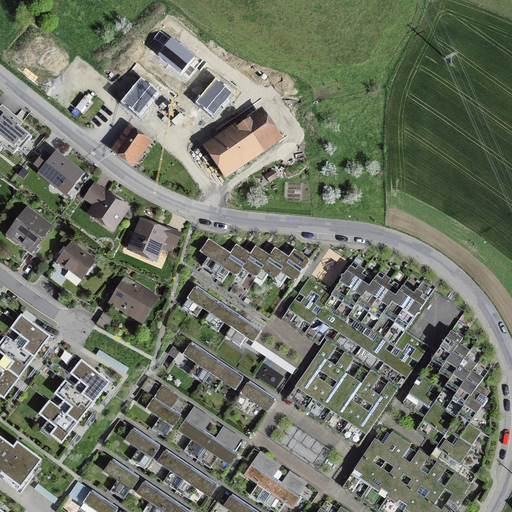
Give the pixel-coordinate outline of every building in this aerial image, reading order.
[(181,71),(193,55),(171,38),(159,53),(181,71)] [(124,101),(140,114),(158,93),(141,79),(124,101)] [(232,93),(216,80),(199,102),(214,115),(232,93)] [(281,137),(261,109),(206,146),(226,175),(281,137)] [(2,112),(0,113),(0,140),(16,154),(31,137),(2,112)] [(152,141),(130,126),(112,153),(134,168),(152,141)] [(85,174),(56,152),(52,157),(45,151),(33,167),(40,172),(38,176),(64,195),(67,191),(70,194),(85,174)] [(204,170),(195,176),(201,186),(210,180),(204,170)] [(273,170),(266,174),(270,181),(277,177),(273,170)] [(131,207),(95,184),(84,202),(93,208),(87,216),(114,234),(131,207)] [(55,226),(29,207),(7,236),(32,255),(55,226)] [(182,232),(140,218),(128,254),(159,264),(166,244),(177,248),(182,232)] [(217,276),(223,268),(231,256),(209,241),(201,253),(209,258),(203,267),(217,276)] [(98,260),(71,243),(57,264),(83,282),(98,260)] [(237,277),(242,269),(251,256),(237,247),(231,256),(223,268),(237,277)] [(256,279),(262,270),(270,258),(256,249),(251,256),(242,269),(256,279)] [(275,280),(280,273),(289,259),(276,250),(270,258),(262,270),(275,280)] [(295,251),(289,259),(280,273),(296,283),(310,262),(295,251)] [(343,300),(364,270),(354,263),(333,293),(343,300)] [(361,301),(376,278),(364,270),(343,300),(355,308),(361,301)] [(372,309),(391,280),(380,273),(376,278),(361,301),(372,309)] [(160,299),(126,278),(110,303),(145,325),(160,299)] [(316,318),(333,293),(309,279),(286,311),(311,327),(316,318)] [(386,311),(402,288),(391,280),(372,309),(383,316),(386,311)] [(203,309),(210,314),(218,302),(197,287),(182,308),(197,318),(203,309)] [(402,288),(386,311),(398,319),(414,296),(402,288)] [(414,296),(398,319),(409,326),(429,298),(417,291),(414,296)] [(339,333),(355,308),(343,300),(333,293),(316,318),(339,333)] [(355,308),(339,333),(361,348),(383,316),(372,309),(361,301),(355,308)] [(239,317),(218,302),(210,314),(204,322),(218,332),(224,323),(231,328),(239,317)] [(98,322),(104,325),(110,315),(103,311),(98,322)] [(50,334),(19,314),(9,329),(28,342),(23,349),(35,357),(50,334)] [(383,316),(361,348),(384,364),(406,332),(383,316)] [(263,333),(239,317),(231,328),(225,337),(239,346),(245,338),(255,345),(263,333)] [(434,357),(445,365),(460,343),(464,337),(453,329),(434,357)] [(406,332),(384,364),(406,380),(429,349),(406,332)] [(21,378),(35,357),(23,349),(4,337),(0,342),(0,354),(13,363),(9,369),(21,378)] [(336,347),(327,340),(291,394),(309,406),(336,366),(328,360),(336,347)] [(445,365),(442,369),(453,376),(466,357),(470,351),(460,343),(445,365)] [(190,373),(203,382),(217,360),(192,344),(184,355),(196,363),(190,373)] [(345,352),(336,366),(309,406),(326,418),(354,378),(346,373),(355,359),(345,352)] [(466,357),(453,376),(448,383),(459,390),(472,371),(477,364),(466,357)] [(110,379),(80,358),(69,374),(88,387),(83,394),(95,402),(110,379)] [(246,380),(217,360),(203,382),(219,393),(225,384),(238,392),(246,380)] [(440,389),(442,391),(448,383),(453,376),(442,369),(431,361),(409,393),(427,407),(440,389)] [(0,395),(6,400),(21,378),(9,369),(0,363),(0,395)] [(362,383),(354,378),(326,418),(344,430),(371,390),(380,377),(371,370),(362,383)] [(472,371),(459,390),(454,396),(466,405),(480,385),(484,379),(472,371)] [(81,422),(95,402),(83,394),(64,381),(55,396),(73,408),(69,414),(81,422)] [(275,400),(248,382),(234,403),(247,413),(251,408),(264,416),(275,400)] [(380,395),(371,390),(344,430),(362,442),(399,389),(389,382),(380,395)] [(462,411),(466,405),(454,396),(459,390),(448,383),(442,391),(421,421),(441,434),(454,416),(457,418),(458,416),(462,411)] [(490,392),(480,385),(466,405),(462,411),(474,420),(488,400),(486,398),(490,392)] [(180,398),(163,386),(146,411),(160,420),(153,430),(168,440),(182,419),(171,411),(180,398)] [(66,445),(81,422),(69,414),(49,401),(34,423),(66,445)] [(185,453),(197,461),(213,437),(204,431),(211,420),(194,408),(178,433),(192,442),(185,453)] [(482,432),(458,416),(457,418),(448,430),(455,435),(450,443),(443,453),(460,464),(482,432)] [(217,440),(213,437),(197,461),(209,469),(215,459),(230,468),(238,456),(232,453),(241,439),(224,428),(217,440)] [(160,448),(133,431),(125,443),(138,451),(132,460),(146,470),(160,448)] [(352,472),(370,485),(401,439),(392,433),(383,447),(373,440),(352,472)] [(411,446),(401,439),(370,485),(389,497),(411,465),(402,459),(411,446)] [(16,452),(0,440),(0,475),(22,492),(43,465),(19,448),(16,452)] [(420,451),(411,465),(389,497),(406,508),(428,475),(421,470),(428,457),(420,451)] [(164,481),(176,490),(191,469),(168,452),(159,465),(170,473),(164,481)] [(249,497),(263,507),(279,482),(274,479),(282,467),(260,453),(244,478),(256,486),(249,497)] [(140,480),(113,461),(105,473),(118,482),(111,491),(125,501),(140,480)] [(437,462),(428,475),(406,508),(411,511),(430,511),(446,488),(438,482),(447,469),(437,462)] [(218,487),(191,469),(176,490),(203,508),(218,487)] [(455,474),(446,488),(430,511),(453,511),(472,485),(459,472),(455,474)] [(283,484),(279,482),(263,507),(271,511),(280,511),(285,506),(294,511),(302,500),(299,498),(308,484),(290,473),(283,484)] [(143,511),(162,511),(170,501),(145,483),(137,495),(149,504),(143,511)] [(117,511),(119,510),(92,491),(77,511),(117,511)] [(256,511),(232,495),(223,509),(227,511),(256,511)] [(186,511),(170,501),(162,511),(186,511)]
